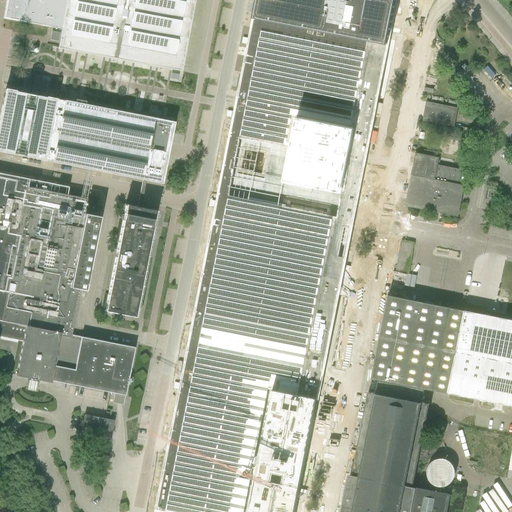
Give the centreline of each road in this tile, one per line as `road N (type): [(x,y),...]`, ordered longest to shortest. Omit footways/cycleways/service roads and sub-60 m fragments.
road 1 (unclassified): [(385,224),(326,511)]
road 2 (unclassified): [(112,185),(85,328),(172,345)]
road 3 (unclassified): [(200,204),(241,0)]
road 4 (unclassified): [(417,48),(385,224)]
road 5 (unclassified): [(139,511),(172,345)]
road 6 (unclassified): [(511,114),(498,98),(470,242)]
road 7 (unclassified): [(172,345),(200,204)]
